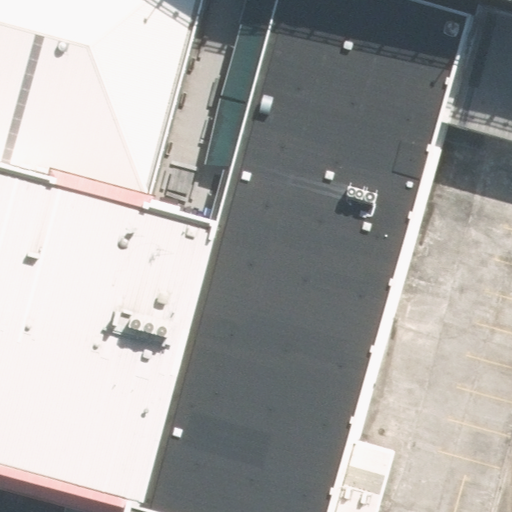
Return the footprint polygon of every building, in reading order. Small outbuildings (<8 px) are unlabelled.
[(195,0),(0,0),(0,161),(140,201),(195,0)] [(327,511),(467,8),(438,0),(272,0),(211,221),(140,201),(0,161),(0,480),(116,511),(327,511)] [(272,0),(195,0),(140,201),(211,221),(272,0)] [(500,511),(511,471),(511,8),(482,0),(469,0),(467,8),(327,511),(500,511)] [(511,0),(482,0),(511,8),(511,0)]
